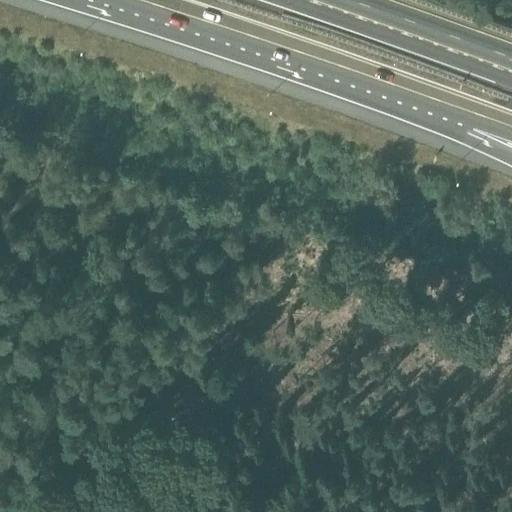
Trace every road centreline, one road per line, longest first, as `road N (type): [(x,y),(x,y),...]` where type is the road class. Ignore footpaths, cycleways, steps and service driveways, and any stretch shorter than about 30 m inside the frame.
road 1 (track): [(0,150),(511,297)]
road 2 (track): [(40,162),(215,511)]
road 3 (motorway): [(133,0),(473,114)]
road 4 (motorway): [(511,77),(298,0)]
